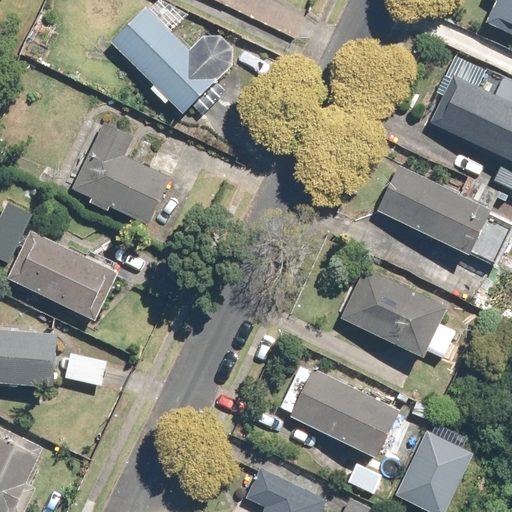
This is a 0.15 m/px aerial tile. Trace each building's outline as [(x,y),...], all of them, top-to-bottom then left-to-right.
[(511,44),(511,0),(487,0),(492,3),(483,27),(511,44)] [(203,92),(232,63),(203,34),(186,52),(142,10),(106,47),(178,117),(203,92)] [(511,108),(450,77),(426,124),(511,170),(511,108)] [(140,232),(165,181),(118,158),(127,139),(100,125),(67,193),(85,202),(84,204),(140,232)] [(484,216),(395,165),(370,210),(459,261),(484,216)] [(0,266),(2,267),(24,218),(1,207),(0,209),(0,266)] [(112,277),(27,233),(2,282),(86,326),(112,277)] [(440,311),(361,270),(334,322),(414,363),(440,311)] [(53,339),(0,332),(0,385),(47,391),(53,339)] [(66,358),(62,382),(100,388),(104,364),(66,358)] [(392,411),(310,370),(285,419),(367,461),(392,411)] [(429,428),(400,489),(447,511),(476,450),(429,428)] [(20,511),(30,492),(21,487),(40,450),(0,430),(0,511),(20,511)] [(270,497),(263,511),(326,511),(334,495),(265,463),(253,489),(270,497)] [(391,511),(351,493),(341,511),(391,511)]
